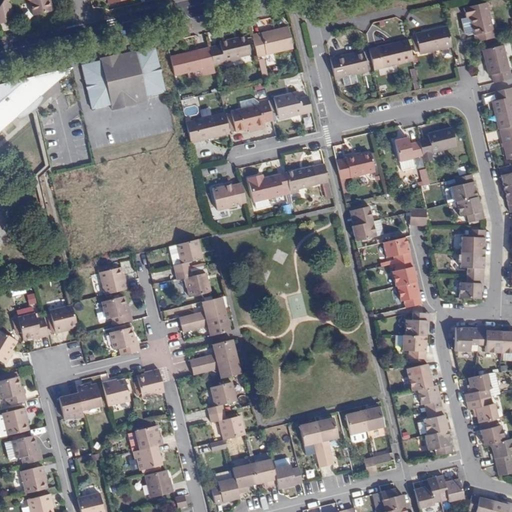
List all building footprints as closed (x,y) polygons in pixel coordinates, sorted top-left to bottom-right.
[(25,0),(30,2),(33,15),(52,11),(49,0),(25,0)] [(3,1),(0,6),(0,25),(14,22),(10,5),(3,1)] [(476,42),(493,38),(486,3),(464,8),(466,18),(470,17),(476,42)] [(452,47),(447,27),(416,34),(416,37),(413,37),(415,45),(418,44),(420,52),(420,54),(452,47)] [(288,28),(252,36),(258,57),(292,49),(288,28)] [(220,45),(209,48),(213,66),(224,63),(223,60),(239,56),(250,54),(246,36),(219,43),(220,45)] [(413,61),(408,40),(392,43),(393,46),(388,47),(387,45),(369,49),(374,70),(378,69),(413,61)] [(510,79),(509,75),(503,46),(482,51),(488,75),(492,74),(494,83),(510,79)] [(165,92),(155,48),(136,52),(136,51),(118,55),(118,54),(100,58),(100,61),(81,65),(92,109),(165,92)] [(213,66),(209,48),(170,56),(175,76),(213,67),(213,66)] [(366,50),(362,51),(367,72),(370,71),(366,50)] [(362,51),(330,58),(335,79),(338,78),(367,72),(362,51)] [(258,61),(263,81),(267,80),(263,60),(258,61)] [(42,95),(71,68),(25,78),(10,91),(8,88),(17,80),(0,84),(0,130),(18,115),(20,118),(27,116),(33,112),(37,108),(41,102),(44,98),(42,95)] [(374,70),(379,95),(383,94),(378,69),(374,70)] [(496,121),(498,129),(500,129),(511,126),(511,95),(510,88),(495,92),(497,100),(492,101),(495,116),(498,116),(499,120),(496,121)] [(279,119),(312,112),(308,97),(300,99),(298,92),(274,98),(279,119)] [(184,99),(180,100),(186,123),(191,121),(189,112),(187,112),(184,99)] [(273,121),(268,100),(259,102),(260,106),(232,112),(232,114),(236,131),(236,132),(248,129),(265,125),(264,123),(273,121)] [(229,134),(225,113),(191,121),(186,123),(191,143),(229,134)] [(511,126),(500,129),(507,159),(511,157),(511,126)] [(428,139),(419,141),(422,156),(424,162),(431,160),(429,152),(455,146),(451,129),(427,134),(428,139)] [(422,156),(419,141),(409,143),(407,137),(394,141),(398,162),(415,158),(422,156)] [(345,159),(336,161),(340,179),(374,171),(370,154),(360,155),(355,157),(354,154),(345,156),(345,159)] [(417,166),(415,158),(398,162),(400,170),(417,166)] [(324,164),(285,173),(289,188),(289,191),(298,189),(328,182),(324,164)] [(511,164),(499,168),(502,180),(504,180),(505,183),(502,184),(504,190),(511,188),(511,164)] [(289,188),(285,173),(278,175),(281,190),(289,188)] [(474,187),(471,174),(455,178),(457,186),(450,188),(453,203),(455,202),(477,197),(475,189),(472,190),(471,187),(474,187)] [(281,190),(278,175),(263,179),(260,180),(259,176),(248,178),(253,202),(282,195),(281,190)] [(246,202),(241,183),(232,186),(231,184),(212,189),(217,210),(236,206),(236,204),(239,203),(246,202)] [(326,199),(332,198),(329,187),(324,188),(326,199)] [(453,203),(450,188),(445,189),(444,192),(447,204),(453,203)] [(477,197),(455,202),(459,217),(465,216),(467,223),(484,219),(482,211),(480,212),(478,204),(477,197)] [(369,206),(349,211),(351,218),(354,217),(355,220),(352,221),(353,226),(372,222),(369,206)] [(417,226),(418,209),(410,209),(410,213),(409,225),(417,226)] [(425,226),(426,209),(418,209),(417,226),(425,226)] [(380,220),(372,222),(376,237),(383,234),(380,220)] [(376,237),(372,222),(353,226),(352,226),(353,231),(355,231),(356,234),(354,235),(355,241),(376,237)] [(485,230),(483,230),(469,229),(469,237),(462,237),(461,252),(484,253),(484,246),(481,246),(482,242),(484,242),(485,230)] [(406,237),(383,243),(386,258),(393,256),(395,263),(411,260),(408,247),(405,248),(404,245),(407,244),(406,237)] [(202,258),(198,239),(177,244),(180,256),(181,263),(174,265),(176,272),(190,269),(188,262),(202,258)] [(484,253),(461,252),(460,267),(468,268),(467,275),(483,276),(483,264),(480,263),(480,260),(483,260),(484,253)] [(181,263),(180,256),(172,258),(174,265),(181,263)] [(411,260),(395,263),(396,270),(392,271),(395,287),(397,286),(416,282),(414,274),(411,275),(410,272),(413,271),(411,260)] [(104,295),(128,289),(126,281),(123,282),(122,275),(120,268),(99,273),(104,295)] [(192,276),(190,269),(176,272),(177,279),(185,278),(189,296),(210,292),(206,273),(192,276)] [(483,276),(467,275),(467,283),(459,282),(459,298),(480,299),(480,292),(480,289),(482,289),(483,276)] [(405,301),(406,308),(421,304),(419,292),(415,293),(415,290),(418,289),(416,282),(397,286),(400,302),(405,301)] [(113,325),(131,321),(129,313),(127,313),(125,307),(123,297),(102,302),(106,318),(112,317),(113,325)] [(225,314),(221,297),(202,302),(204,311),(206,319),(225,314)] [(69,328),(77,326),(71,305),(50,311),(56,334),(62,333),(61,329),(69,328)] [(196,321),(206,319),(204,311),(194,314),(196,321)] [(429,313),(412,312),(412,320),(405,319),(404,335),(426,336),(426,329),(426,320),(428,320),(429,313)] [(40,338),(48,336),(43,317),(36,319),(35,314),(12,320),(13,325),(15,325),(19,324),(20,333),(22,339),(31,337),(39,335),(40,338)] [(179,321),(180,325),(196,321),(194,314),(179,318),(179,321)] [(210,336),(229,331),(225,314),(206,319),(208,326),(210,336)] [(198,328),(208,326),(206,319),(196,321),(198,328)] [(181,329),(182,332),(198,328),(196,321),(180,325),(181,329)] [(139,351),(137,343),(134,344),(133,338),(131,327),(109,332),(113,350),(118,349),(120,356),(139,351)] [(470,345),(477,345),(478,329),(465,328),(465,330),(462,330),(462,328),(455,327),(454,351),(469,352),(470,345)] [(484,352),(500,353),(501,331),(494,331),(485,331),(485,329),(478,329),(477,345),(484,345),(484,352)] [(10,349),(15,340),(0,331),(0,360),(5,364),(9,357),(6,356),(10,349)] [(501,331),(500,353),(511,353),(511,331),(511,332),(511,334),(508,334),(508,332),(501,331)] [(404,335),(402,335),(401,351),(410,351),(410,358),(426,359),(426,346),(422,346),(423,343),(426,343),(426,336),(404,335)] [(190,364),(191,367),(208,364),(217,361),(236,356),(232,339),(212,344),(215,354),(189,360),(190,364)] [(236,356),(217,361),(219,368),(221,378),(240,373),(236,356)] [(217,361),(208,364),(209,371),(219,368),(217,361)] [(208,364),(191,367),(192,371),(193,375),(209,371),(208,364)] [(409,376),(412,391),(417,390),(432,386),(430,379),(428,380),(427,377),(430,376),(427,364),(426,364),(412,367),(413,375),(409,376)] [(164,392),(161,383),(158,383),(155,370),(151,371),(152,373),(146,375),(137,377),(142,397),(164,392)] [(497,379),(495,372),(487,374),(489,381),(497,379)] [(487,374),(476,376),(467,378),(469,385),(472,384),(473,387),(468,388),(469,393),(464,394),(466,402),(491,396),(500,394),(497,379),(489,381),(487,374)] [(6,406),(26,401),(19,376),(7,379),(0,381),(0,399),(5,399),(6,406)] [(109,380),(102,382),(107,405),(129,400),(124,377),(116,379),(116,382),(110,383),(109,380)] [(209,407),(210,415),(224,412),(222,404),(236,401),(232,383),(212,388),(216,406),(209,407)] [(83,384),(76,386),(78,393),(81,408),(100,403),(96,384),(83,386),(83,384)] [(426,403),(427,411),(442,408),(439,396),(436,396),(436,393),(438,393),(437,385),(432,386),(417,390),(421,405),(426,403)] [(81,408),(78,393),(58,398),(63,419),(75,416),(76,418),(83,417),(81,408)] [(493,404),(491,396),(466,402),(468,410),(473,409),(474,413),(477,412),(477,416),(476,416),(478,423),(494,419),(498,418),(494,404),(493,404)] [(7,435),(28,430),(25,417),(26,416),(24,407),(16,410),(2,413),(7,435)] [(380,407),(362,412),(367,430),(384,426),(380,407)] [(442,408),(427,411),(429,418),(425,419),(428,434),(447,430),(445,422),(443,423),(442,421),(445,420),(442,408)] [(224,412),(210,415),(212,422),(219,421),(223,440),(225,439),(244,435),(240,416),(226,419),(224,412)] [(367,430),(362,412),(346,416),(350,434),(367,430)] [(333,418),(316,422),(321,441),(329,440),(338,437),(333,418)] [(496,426),(494,419),(478,423),(481,435),(484,434),(485,437),(482,438),(483,445),(490,444),(504,440),(501,425),(496,426)] [(321,441),(316,422),(298,426),(304,445),(313,443),(321,441)] [(157,445),(163,444),(161,437),(159,437),(156,425),(134,430),(139,450),(157,445)] [(139,450),(134,430),(127,432),(131,452),(132,452),(139,450)] [(435,449),(437,456),(452,452),(450,440),(447,441),(446,438),(449,437),(447,430),(428,434),(425,435),(428,450),(435,449)] [(23,464),(42,459),(41,453),(38,453),(33,436),(12,441),(16,458),(22,457),(23,464)] [(223,440),(210,443),(212,451),(227,447),(225,439),(223,440)] [(511,444),(511,439),(504,440),(490,444),(492,450),(495,449),(495,452),(493,453),(496,466),(511,462),(511,455),(511,444)] [(329,440),(321,441),(323,451),(331,450),(329,440)] [(321,441),(313,443),(316,453),(323,451),(321,441)] [(162,465),(157,445),(139,450),(132,452),(134,459),(138,458),(140,469),(142,469),(160,465),(162,465)] [(323,451),(326,465),(334,463),(331,450),(323,451)] [(319,467),(326,465),(323,451),(316,453),(319,467)] [(390,461),(389,454),(373,457),(375,465),(390,461)] [(375,465),(373,457),(364,459),(368,475),(370,475),(377,473),(375,465)] [(271,459),(251,464),(256,483),(268,480),(269,486),(277,484),(273,468),(271,459)] [(511,462),(496,466),(498,476),(511,472),(511,462)] [(256,483),(251,464),(231,468),(234,478),(238,494),(245,492),(244,486),(256,483)] [(289,464),(273,468),(277,484),(278,488),(302,483),(298,466),(291,468),(289,464)] [(26,493),(47,488),(43,475),(46,474),(43,465),(20,471),(26,493)] [(168,478),(166,470),(145,475),(151,497),(173,492),(172,485),(169,486),(168,478)] [(435,477),(440,501),(448,499),(449,501),(463,498),(459,479),(452,480),(448,482),(448,479),(444,480),(442,475),(435,477)] [(421,488),(414,489),(419,509),(434,505),(433,503),(440,501),(435,477),(427,479),(428,484),(424,485),(425,487),(421,488)] [(215,503),(238,497),(238,494),(234,478),(217,482),(217,486),(211,487),(215,503)] [(404,501),(402,494),(396,496),(395,489),(381,492),(386,511),(405,507),(404,501)] [(30,511),(52,511),(51,502),(52,501),(51,493),(28,499),(30,511)] [(77,498),(80,511),(103,511),(98,493),(77,498)] [(174,497),(177,507),(186,505),(184,495),(174,497)] [(470,500),(467,511),(470,511),(490,511),(494,501),(487,499),(486,502),(482,500),(483,498),(471,495),(470,500)] [(494,501),(490,511),(511,511),(511,503),(509,503),(509,505),(500,503),(494,501)]
